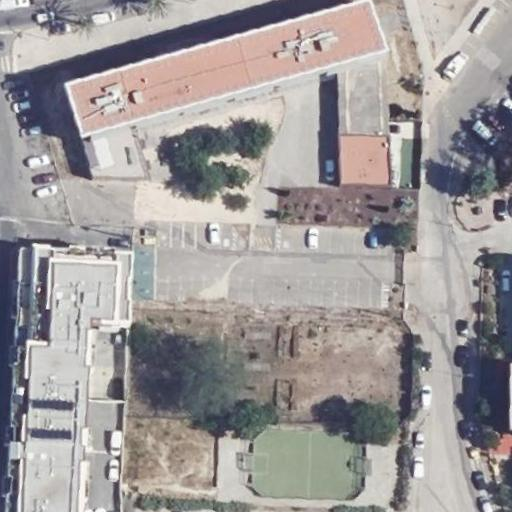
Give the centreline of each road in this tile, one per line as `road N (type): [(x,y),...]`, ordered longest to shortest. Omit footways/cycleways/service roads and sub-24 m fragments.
road 1 (residential): [(511,50),(453,138),(446,272),(458,511)]
road 2 (residential): [(8,202),(0,389)]
road 3 (unknown): [(263,267),(283,169),(312,108)]
road 4 (residential): [(0,84),(16,183),(8,202)]
